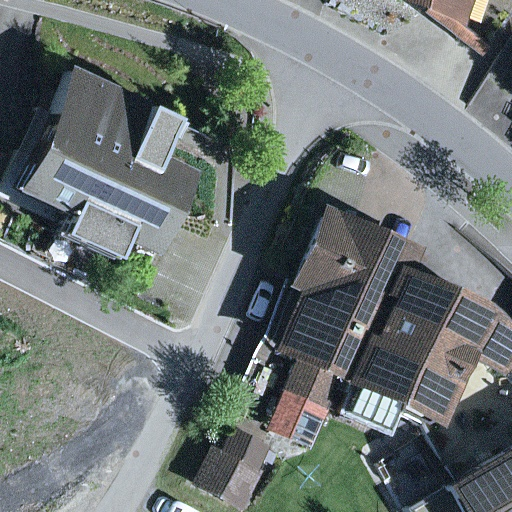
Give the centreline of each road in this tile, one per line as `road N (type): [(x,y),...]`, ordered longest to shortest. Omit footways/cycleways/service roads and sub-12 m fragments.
road 1 (residential): [(337,59),(251,231),(178,406),(109,511)]
road 2 (residential): [(337,59),(415,107),(511,185)]
road 3 (residential): [(197,0),(337,59)]
